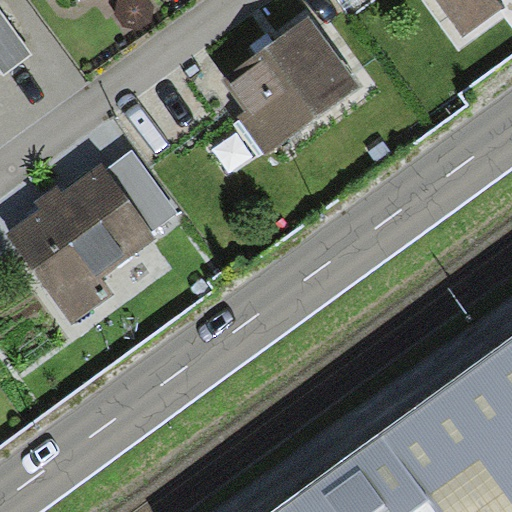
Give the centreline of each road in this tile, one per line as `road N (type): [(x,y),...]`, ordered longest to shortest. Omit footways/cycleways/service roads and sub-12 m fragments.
road 1 (primary): [(511,135),(0,511)]
road 2 (track): [(244,511),(511,316)]
